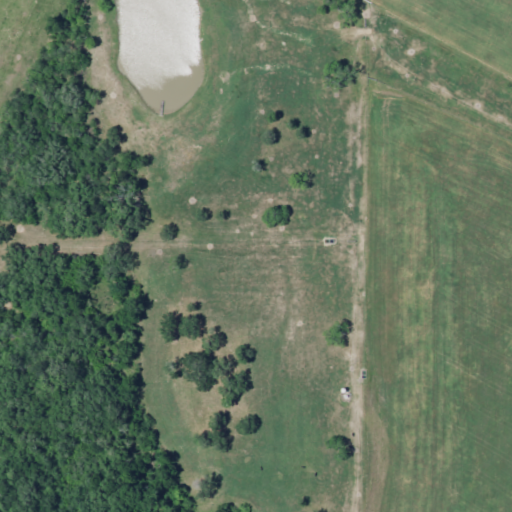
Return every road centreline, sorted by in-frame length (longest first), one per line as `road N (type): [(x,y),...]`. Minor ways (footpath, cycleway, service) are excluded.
road 1 (residential): [(358,511),(356,439),(302,337),(283,92),(322,24),(356,29),(511,110)]
road 2 (residential): [(0,133),(56,0)]
